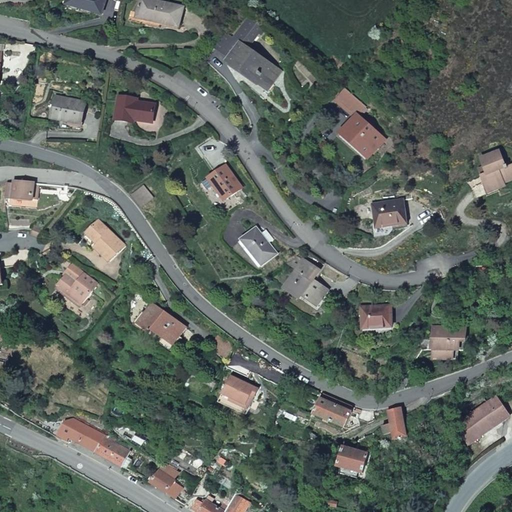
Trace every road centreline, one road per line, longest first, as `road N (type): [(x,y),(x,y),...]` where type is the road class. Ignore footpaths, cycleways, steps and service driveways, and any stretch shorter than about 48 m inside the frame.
road 1 (residential): [(0,26),(114,53),(186,91),(228,127),(294,221),(348,265),(381,278),(435,267)]
road 2 (residential): [(511,357),(395,398),(354,397),(224,322),(184,287),(106,183)]
road 3 (secondary): [(0,423),(165,511)]
